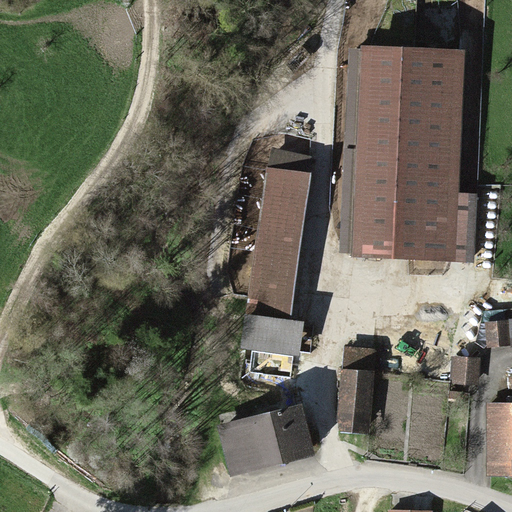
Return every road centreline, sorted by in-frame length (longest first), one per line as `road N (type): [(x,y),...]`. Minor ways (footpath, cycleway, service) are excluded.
road 1 (track): [(0,357),(35,256),(131,113),(152,0)]
road 2 (residential): [(226,511),(357,479),(444,489),(507,511)]
road 3 (residential): [(0,451),(110,511)]
